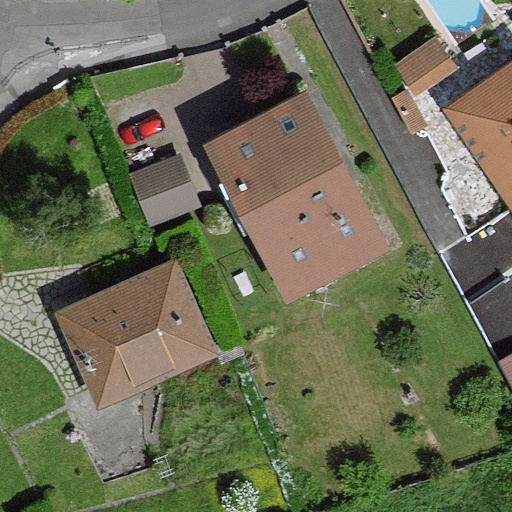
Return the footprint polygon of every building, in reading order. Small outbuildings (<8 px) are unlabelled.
[(454,69),(438,44),(400,69),(417,93),(454,69)] [(511,80),(466,111),(500,161),(493,165),(511,192),(511,80)] [(407,93),(395,100),(413,133),(426,126),(407,93)] [(314,103),(220,153),(298,299),(392,248),(314,103)] [(200,204),(182,159),(137,177),(155,223),(200,204)] [(180,260),(70,309),(107,393),(217,345),(180,260)]
